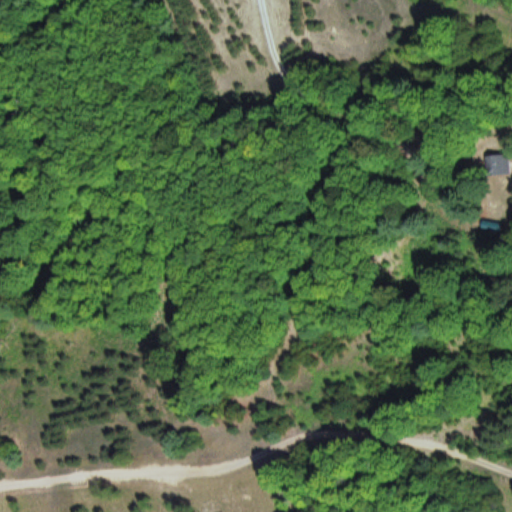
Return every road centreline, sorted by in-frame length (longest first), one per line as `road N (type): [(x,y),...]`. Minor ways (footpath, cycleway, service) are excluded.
road 1 (track): [(210,466),(352,426),(511,472)]
road 2 (track): [(210,466),(0,483)]
